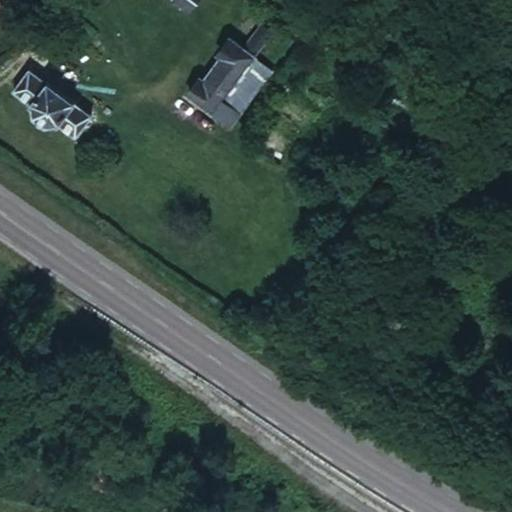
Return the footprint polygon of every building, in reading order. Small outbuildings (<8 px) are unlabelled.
[(393,49),(339,8),(329,24),(381,63),(393,49)] [(248,50),(259,58),(269,44),(259,37),(248,50)] [(259,58),(248,50),(234,39),(224,54),(228,58),(208,82),(228,97),(259,58)] [(277,72),(259,58),(228,97),(248,111),(277,72)] [(32,71),(16,94),(37,107),(35,119),(49,129),(62,126),(79,139),(95,116),(32,71)] [(228,97),(208,82),(204,80),(192,98),(234,129),(248,111),(228,97)]
